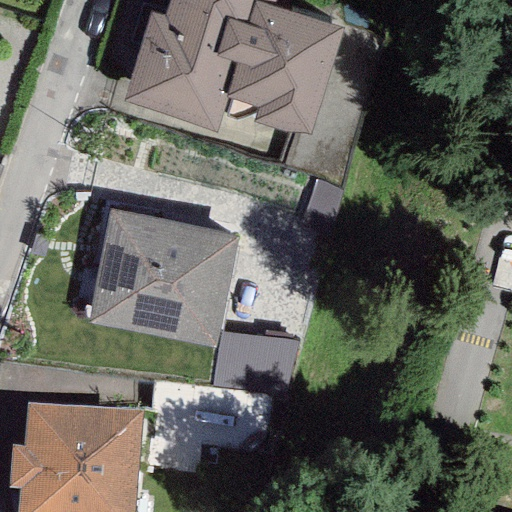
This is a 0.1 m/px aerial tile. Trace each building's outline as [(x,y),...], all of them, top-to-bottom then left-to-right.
[(331,20),(269,0),(178,0),(172,19),(158,14),(136,80),(208,104),(221,65),(271,81),(267,94),(304,106),(331,20)] [(315,174),(339,181),(378,35),(331,20),(304,106),(286,164),(315,174)] [(344,182),(339,181),(315,174),(300,224),(329,233),(344,182)] [(206,328),(226,232),(116,210),(97,305),(206,328)] [(212,384),(272,391),(286,392),(299,345),(218,333),(212,384)] [(272,391),(212,384),(152,378),(148,465),(197,471),(200,443),(265,451),(272,391)] [(125,511),(133,431),(35,423),(31,466),(21,465),(18,490),(31,491),(28,511),(125,511)]
